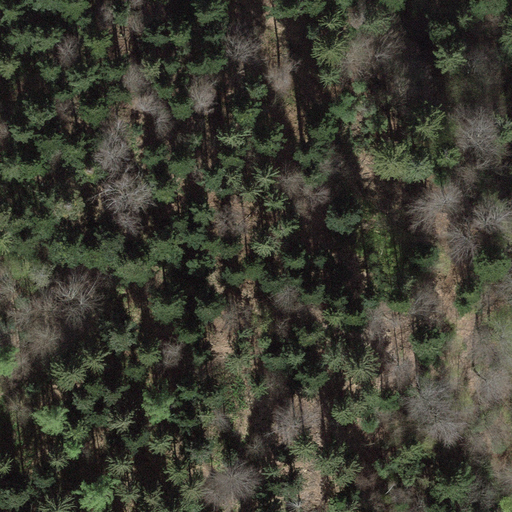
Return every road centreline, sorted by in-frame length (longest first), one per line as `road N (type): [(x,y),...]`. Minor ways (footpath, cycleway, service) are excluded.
road 1 (track): [(239,511),(244,413),(226,358),(160,272),(103,294),(0,385)]
road 2 (track): [(218,0),(280,47),(339,148),(379,189),(441,224)]
road 3 (track): [(160,272),(203,278),(253,303),(344,329),(380,355)]
